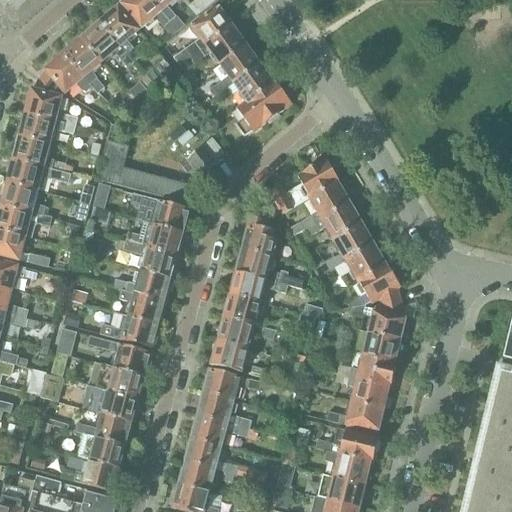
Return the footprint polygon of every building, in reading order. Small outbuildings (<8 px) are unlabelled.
[(0,0),(0,5),(3,9),(8,4),(16,12),(29,0),(0,0)] [(125,3),(122,5),(142,29),(154,18),(172,39),(178,33),(149,0),(125,0),(125,3)] [(149,0),(178,33),(185,27),(176,17),(167,7),(175,0),(149,0)] [(196,17),(216,2),(214,0),(197,0),(188,8),(196,17)] [(109,17),(100,24),(134,64),(140,58),(126,42),(139,32),(119,8),(116,10),(113,10),(109,14),(109,17)] [(202,39),(174,59),(179,66),(189,59),(232,28),(225,19),(227,18),(221,10),(219,11),(218,8),(193,26),(202,39)] [(84,38),(82,40),(102,63),(113,53),(127,70),(134,64),(100,24),(92,32),(89,31),(84,35),(84,38)] [(232,28),(189,59),(195,66),(210,55),(219,67),(248,46),(240,36),(238,37),(232,28)] [(72,48),(64,56),(93,89),(98,95),(104,89),(90,73),(102,63),(82,40),(80,42),(77,41),(73,45),(72,48)] [(227,78),(212,90),(218,97),(260,67),(253,58),(255,56),(248,46),(219,67),(227,78)] [(43,76),(36,86),(55,94),(59,87),(65,95),(76,85),(83,93),(86,95),(93,89),(64,56),(55,63),(53,63),(48,66),(48,69),(45,71),(46,72),(43,76)] [(165,62),(146,78),(153,86),(172,70),(165,62)] [(260,67),(218,97),(223,104),(238,93),(246,105),(247,105),(276,85),(275,84),(268,74),(266,75),(260,67)] [(186,76),(183,78),(189,87),(197,81),(193,75),(188,74),(186,76)] [(153,86),(146,78),(129,93),(136,101),(153,86)] [(245,121),(237,126),(245,138),(255,130),(256,132),(282,114),(280,111),(288,105),(287,103),(289,101),(276,84),(275,84),(276,85),(247,105),(246,105),(238,111),(245,121)] [(28,104),(26,115),(56,123),(56,122),(59,111),(66,113),(68,102),(62,99),(32,91),(31,94),(29,96),(27,101),(28,104)] [(130,111),(123,102),(115,109),(122,118),(130,111)] [(178,127),(150,146),(198,179),(211,170),(193,146),(203,139),(185,112),(174,120),(178,127)] [(20,127),(19,133),(20,135),(20,138),(49,146),(53,131),(74,136),(76,128),(64,124),(56,122),(56,123),(26,115),(23,126),(20,127)] [(66,116),(64,124),(76,128),(78,119),(66,116)] [(17,150),(14,161),(64,174),(67,166),(45,160),(49,146),(20,138),(19,140),(17,142),(15,148),(17,150)] [(102,146),(93,144),(90,155),(99,157),(102,146)] [(134,177),(130,191),(161,199),(164,187),(194,195),(198,179),(150,146),(142,179),(134,177)] [(9,173),(7,179),(8,182),(8,184),(37,192),(41,178),(43,178),(73,186),(75,177),(72,176),(64,174),(14,161),(11,172),(9,173)] [(272,193),(270,194),(282,215),(311,200),(339,183),(327,162),(322,166),(321,164),(303,174),(304,176),(299,179),(303,186),(287,195),(282,187),(280,189),(279,187),(271,192),(272,193)] [(317,214),(290,230),(294,237),(304,231),(304,232),(350,206),(344,196),(346,195),(340,184),(339,183),(311,200),(319,213),(317,214)] [(5,196),(2,207),(44,218),(44,217),(46,210),(33,206),(37,192),(8,184),(7,187),(5,188),(3,194),(5,196)] [(81,203),(91,206),(95,189),(85,187),(81,203)] [(134,195),(132,204),(142,207),(138,222),(144,224),(185,235),(188,223),(186,222),(189,210),(134,195)] [(96,197),(93,209),(94,209),(104,212),(108,201),(96,197)] [(91,206),(81,203),(76,220),(87,223),(91,206)] [(245,238),(242,250),(273,258),(277,242),(275,242),(276,238),(272,236),(273,232),(263,230),(265,222),(275,213),(270,203),(253,219),(252,219),(247,238),(245,238)] [(350,206),(304,232),(309,239),(326,230),(328,229),(335,242),(363,225),(357,214),(355,215),(350,206)] [(0,231),(26,238),(33,239),(35,229),(38,226),(50,228),(53,219),(44,217),(44,218),(2,207),(0,213),(0,231)] [(94,209),(91,221),(108,226),(111,214),(104,212),(94,209)] [(128,234),(126,243),(177,257),(180,246),(182,247),(185,235),(144,224),(140,237),(128,234)] [(342,254),(313,271),(318,279),(334,270),(373,247),(368,237),(370,236),(363,225),(335,242),(342,254)] [(0,256),(19,262),(26,238),(0,231),(0,256)] [(83,238),(79,255),(98,260),(102,243),(93,240),(94,234),(84,232),(83,238)] [(126,243),(124,252),(145,257),(141,272),(173,281),(176,269),(174,268),(177,257),(126,243)] [(373,247),(334,270),(339,278),(352,271),(358,282),(387,266),(381,255),(379,256),(373,247)] [(241,263),(238,274),(288,287),(302,291),(302,290),(305,282),(269,272),(273,258),(242,250),(238,262),(241,263)] [(29,256),(28,264),(40,267),(48,269),(50,260),(42,258),(30,255),(29,256)] [(0,288),(11,292),(15,277),(16,277),(24,280),(24,279),(36,282),(38,273),(0,263),(0,288)] [(387,266),(358,282),(371,304),(379,299),(381,304),(399,293),(398,289),(400,287),(387,266)] [(116,280),(113,289),(164,303),(167,292),(169,293),(173,281),(141,272),(137,286),(116,280)] [(233,284),(229,296),(261,305),(265,289),(286,295),(288,287),(238,274),(235,285),(233,284)] [(336,295),(330,284),(321,289),(327,300),(336,295)] [(0,313),(26,320),(29,312),(7,306),(11,292),(0,288),(0,313)] [(113,289),(111,298),(132,304),(128,318),(160,327),(163,315),(161,314),(164,303),(113,289)] [(75,291),(71,303),(85,307),(89,294),(75,291)] [(374,310),(369,334),(402,342),(405,329),(403,329),(405,317),(399,293),(381,304),(383,312),(374,310)] [(228,309),(225,320),(255,328),(263,330),(266,322),(257,319),(261,305),(229,296),(226,308),(228,309)] [(347,304),(344,310),(344,311),(352,310),(365,308),(359,298),(347,304)] [(352,310),(351,315),(363,318),(366,309),(366,307),(365,308),(352,310)] [(0,332),(3,323),(40,332),(42,324),(26,320),(0,313),(0,332)] [(103,326),(100,336),(152,350),(155,338),(157,339),(160,327),(128,318),(114,314),(111,328),(103,326)] [(297,333),(311,339),(316,320),(301,315),(297,333)] [(68,316),(65,327),(78,330),(81,319),(68,316)] [(220,330),(217,342),(249,351),(255,328),(225,320),(222,331),(220,330)] [(511,511),(511,322),(509,337),(503,359),(511,360),(511,373),(511,375),(501,373),(467,511),(511,511)] [(262,334),(261,339),(273,342),(276,333),(263,330),(262,334)] [(359,333),(354,354),(355,354),(363,356),(363,357),(394,365),(394,364),(397,354),(399,354),(402,342),(369,334),(368,335),(359,333)] [(100,340),(98,349),(118,354),(114,370),(146,378),(149,366),(147,365),(150,354),(100,340)] [(216,355),(213,366),(242,374),(249,351),(217,342),(214,354),(216,355)] [(0,362),(15,366),(16,359),(17,358),(0,353),(0,362)] [(68,357),(57,355),(54,366),(65,369),(68,357)] [(339,366),(337,375),(388,387),(388,388),(391,389),(397,364),(394,364),(394,365),(363,357),(360,371),(339,366)] [(16,359),(15,366),(15,367),(26,369),(28,362),(16,359)] [(0,387),(3,376),(8,378),(12,375),(15,366),(0,362),(0,387)] [(253,367),(250,376),(264,380),(266,371),(253,367)] [(91,379),(88,387),(138,401),(141,390),(143,390),(146,378),(114,370),(110,384),(91,379)] [(33,371),(27,394),(42,398),(44,389),(47,376),(47,375),(37,372),(33,371)] [(206,381),(203,394),(235,402),(239,387),(248,390),(250,381),(212,371),(208,382),(206,381)] [(337,375),(335,384),(355,389),(352,403),(385,411),(388,399),(386,398),(388,388),(388,387),(337,375)] [(250,381),(248,390),(260,393),(262,384),(250,381)] [(88,387),(86,396),(94,398),(90,414),(101,417),(101,416),(134,424),(137,412),(135,412),(138,401),(88,387)] [(202,406),(199,417),(250,431),(250,430),(252,422),(231,416),(235,402),(203,394),(200,406),(202,406)] [(30,398),(28,407),(34,408),(36,399),(30,398)] [(0,411),(4,413),(11,414),(13,406),(6,404),(0,402),(0,411)] [(326,421),(326,422),(377,435),(380,423),(382,424),(385,411),(352,403),(348,418),(328,413),(326,421)] [(77,424),(75,433),(83,436),(83,435),(125,447),(128,436),(130,437),(134,424),(101,416),(101,417),(98,430),(77,424)] [(194,428),(191,440),(223,448),(227,434),(228,434),(247,439),(247,440),(257,442),(259,433),(250,430),(250,431),(199,417),(196,428),(194,428)] [(26,444),(29,431),(17,428),(14,440),(26,444)] [(316,449),(316,450),(327,453),(370,463),(370,464),(373,464),(379,440),(338,430),(334,445),(318,441),(316,449)] [(83,436),(77,458),(89,462),(92,462),(121,470),(124,458),(122,458),(125,447),(83,435),(83,436)] [(49,439),(37,436),(34,447),(46,450),(49,439)] [(190,452),(187,463),(216,471),(223,448),(191,440),(187,452),(190,452)] [(282,465),(283,465),(293,467),(297,451),(287,449),(282,465)] [(327,453),(325,462),(337,465),(334,478),(334,479),(367,487),(370,474),(367,474),(370,464),(370,463),(327,453)] [(10,464),(19,467),(22,457),(12,455),(10,464)] [(44,471),(46,463),(34,459),(31,468),(44,471)] [(64,480),(113,493),(116,482),(118,482),(121,470),(92,462),(88,477),(79,474),(79,475),(66,471),(64,480)] [(181,474),(178,486),(210,494),(216,471),(187,463),(184,474),(181,474)] [(227,465),(224,474),(237,477),(239,468),(227,465)] [(254,471),(252,481),(265,485),(268,474),(254,471)] [(237,477),(224,474),(222,482),(235,485),(237,477)] [(324,475),(318,499),(359,509),(361,499),(363,499),(367,487),(334,479),(334,478),(324,475)] [(35,483),(27,511),(57,511),(61,500),(58,499),(62,484),(37,477),(35,483)] [(0,511),(27,511),(35,483),(20,479),(18,489),(5,486),(0,503),(0,511)] [(279,480),(277,488),(281,489),(290,492),(292,484),(279,480)] [(177,499),(174,510),(181,511),(218,511),(222,498),(210,494),(178,486),(175,498),(177,499)] [(281,489),(276,508),(288,511),(293,493),(290,492),(281,489)] [(84,506),(82,511),(114,511),(118,501),(86,493),(83,506),(84,506)] [(315,499),(312,511),(358,511),(359,509),(318,499),(315,499)] [(61,500),(57,511),(82,511),(84,506),(83,506),(61,500)]
